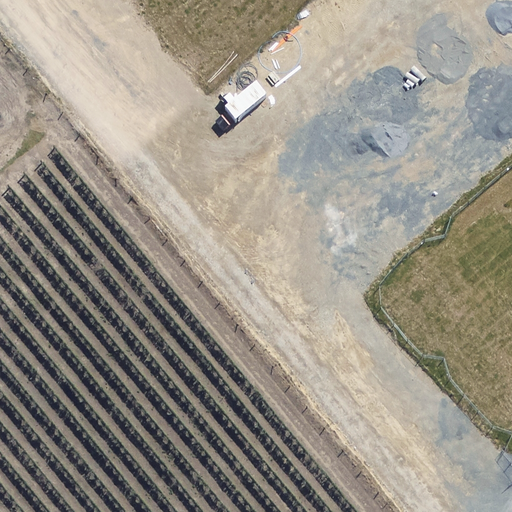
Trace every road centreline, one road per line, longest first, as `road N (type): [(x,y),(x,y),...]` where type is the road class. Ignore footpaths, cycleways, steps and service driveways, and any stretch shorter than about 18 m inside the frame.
road 1 (tertiary): [(441,511),(21,0)]
road 2 (unknown): [(424,0),(195,216)]
